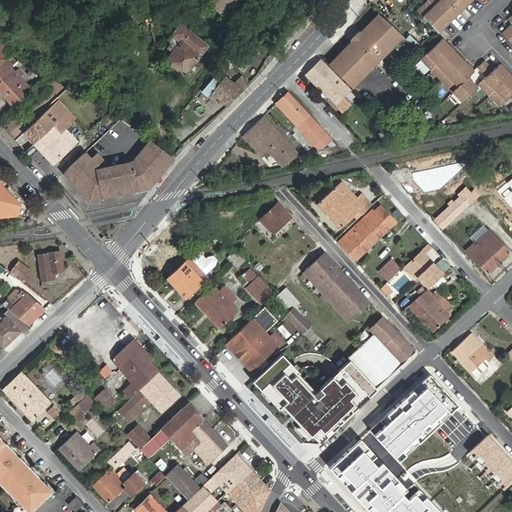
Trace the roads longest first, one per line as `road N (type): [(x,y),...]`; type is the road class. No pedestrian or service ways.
road 1 (residential): [(112,269),(225,131),(326,28),(340,0)]
road 2 (secondary): [(300,473),(112,269)]
road 3 (residential): [(429,353),(286,196)]
road 4 (residential): [(300,473),(429,353)]
road 5 (residential): [(374,168),(491,298)]
road 6 (secondary): [(112,269),(0,149)]
road 7 (residential): [(0,373),(112,269)]
road 8 (residential): [(0,399),(100,511)]
road 9 (residential): [(511,442),(429,353)]
